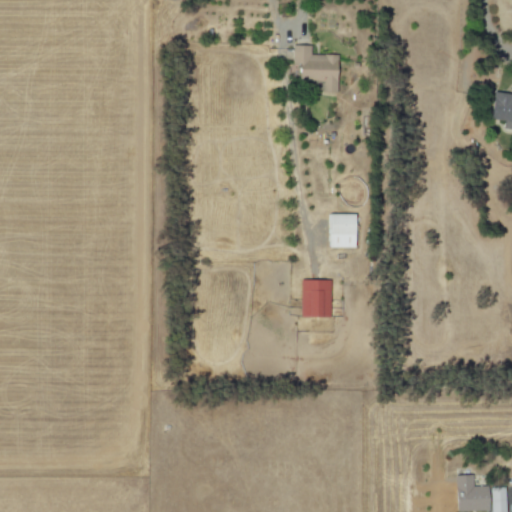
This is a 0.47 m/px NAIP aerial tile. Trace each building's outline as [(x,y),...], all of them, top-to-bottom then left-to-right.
[(335,55),(308,55),(308,45),(290,45),(290,64),(296,64),(295,81),(314,81),(314,92),(334,92),(335,55)] [(486,119),(501,121),(500,129),(511,129),(511,96),(489,94),(486,119)] [(324,247),(352,247),(351,214),(324,215),(324,247)] [(297,317),(326,317),(327,280),(298,280),(297,317)] [(452,511),(484,511),(485,487),(470,487),(470,476),(452,475),(452,511)] [(487,488),(487,511),(503,511),(503,488),(487,488)]
